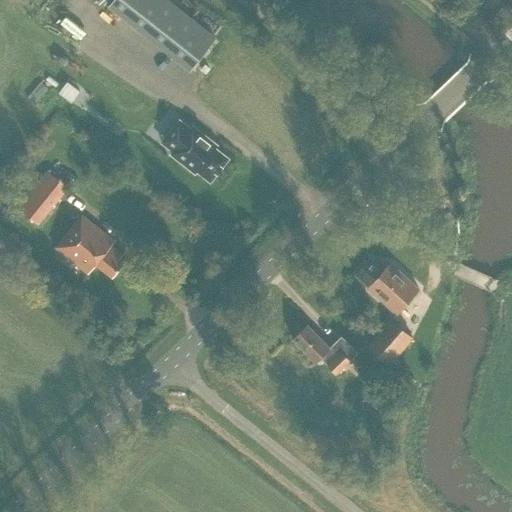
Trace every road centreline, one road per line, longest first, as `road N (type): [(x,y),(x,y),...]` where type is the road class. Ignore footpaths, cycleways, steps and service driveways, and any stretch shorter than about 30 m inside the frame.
road 1 (unclassified): [(171,366),(386,155)]
road 2 (unclassified): [(353,511),(171,366)]
road 3 (unclassified): [(386,155),(307,58),(238,0)]
road 4 (unclassified): [(18,511),(171,366)]
road 5 (track): [(415,316),(434,270),(430,234),(419,193),(386,155)]
road 6 (unclassified): [(386,155),(511,40)]
